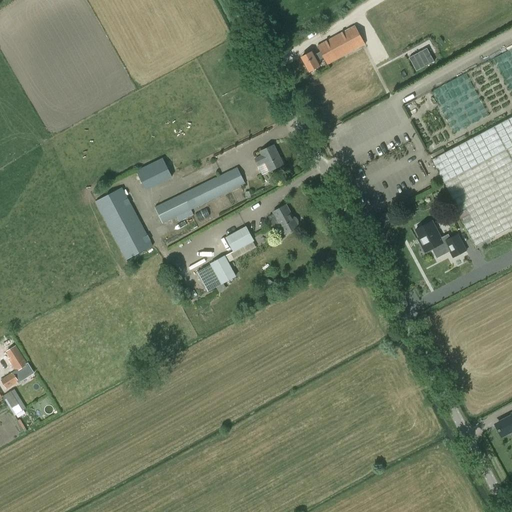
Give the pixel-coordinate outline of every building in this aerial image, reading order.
[(365,45),(355,26),(317,46),(320,51),(313,55),(311,51),(301,57),(309,72),(320,66),(317,62),(324,59),(327,65),(365,45)] [(497,68),(506,64),(507,67),(511,66),(511,68),(511,67),(511,49),(493,56),(497,68)] [(511,117),(432,160),(456,206),(453,207),(474,247),(511,226),(511,117)] [(283,165),(274,145),(260,152),(262,155),(255,159),(258,165),(266,162),(270,171),(283,165)] [(172,178),(163,159),(136,171),(145,191),(172,178)] [(245,184),(237,168),(154,208),(162,224),(176,218),(178,222),(193,215),(191,210),(245,184)] [(153,246),(122,187),(95,202),(125,260),(153,246)] [(273,212),(274,214),(268,217),(274,227),(279,224),(285,234),(298,227),(297,226),(298,224),(298,222),(297,220),(296,218),(295,217),(292,217),(286,205),(273,212)] [(434,229),(430,221),(416,229),(422,241),(421,242),(426,251),(443,242),(435,228),(434,229)] [(245,227),(226,238),(233,252),(253,241),(245,227)] [(466,251),(457,235),(444,241),(453,258),(466,251)] [(511,239),(457,264),(464,280),(511,258),(511,239)] [(235,276),(225,257),(196,272),(207,292),(216,287),(218,292),(225,288),(223,283),(235,276)] [(25,375),(22,370),(27,366),(15,346),(6,352),(13,362),(10,364),(15,372),(12,373),(17,380),(25,375)] [(17,380),(12,373),(0,380),(5,389),(18,382),(17,380)] [(22,412),(18,405),(11,392),(4,396),(14,413),(15,415),(22,412)] [(33,420),(41,416),(35,405),(28,409),(33,420)] [(26,426),(30,424),(26,415),(21,417),(26,426)] [(511,416),(496,425),(502,435),(511,429),(511,416)]
